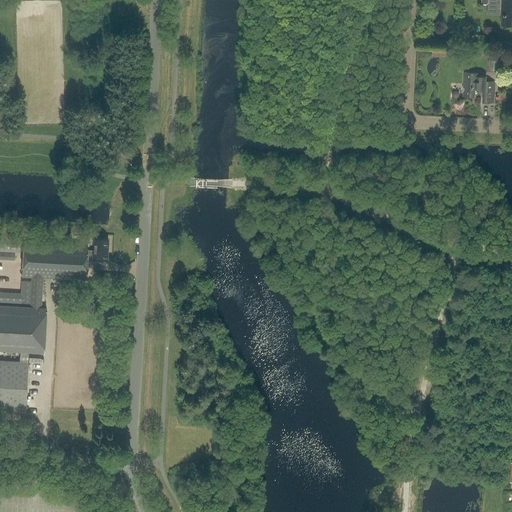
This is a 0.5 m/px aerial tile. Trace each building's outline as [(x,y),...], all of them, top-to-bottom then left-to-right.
[(511,0),(488,0),(488,4),(488,14),(496,15),(497,5),(503,5),(502,25),(511,25),(511,0)] [(449,59),(450,49),(433,48),(432,57),(449,59)] [(494,103),(495,82),(486,81),(487,77),(478,76),(478,73),(465,72),(464,96),(475,97),(476,89),(478,89),(478,91),(484,91),(483,103),(494,103)] [(0,251),(19,253),(20,235),(0,234),(0,251)] [(85,281),(86,257),(92,257),(92,261),(106,261),(107,241),(93,240),(92,252),(86,252),(87,246),(25,242),(23,278),(34,278),(32,308),(0,306),(0,351),(21,353),(20,362),(0,360),(0,411),(25,413),(29,353),(45,354),(47,309),(41,309),(43,279),(85,281)] [(0,259),(15,261),(15,254),(0,252),(0,259)] [(0,302),(31,304),(32,281),(22,281),(21,293),(0,292),(0,302)]
